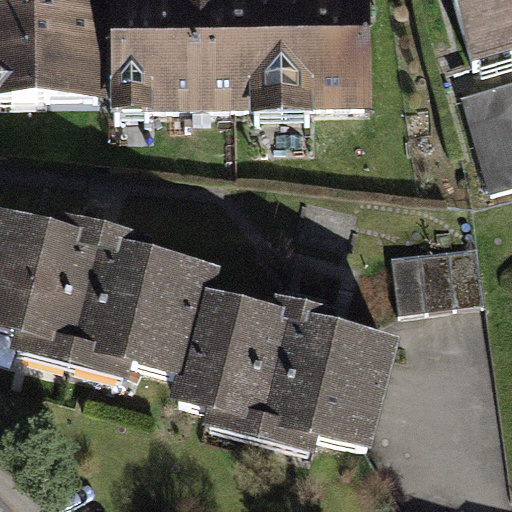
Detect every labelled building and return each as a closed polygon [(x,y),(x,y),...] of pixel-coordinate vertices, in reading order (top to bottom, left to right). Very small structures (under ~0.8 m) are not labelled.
[(102,0),(0,0),(0,99),(103,98),(102,0)] [(240,115),(238,0),(102,0),(103,98),(104,116),(240,115)] [(238,0),(240,115),(370,113),(369,0),(238,0)] [(511,0),(452,0),(475,78),(511,67),(511,0)] [(511,87),(462,102),(491,199),(511,192),(511,87)] [(180,380),(202,297),(209,273),(145,256),(148,246),(49,220),(46,231),(0,218),(0,336),(11,339),(8,352),(119,382),(123,365),(180,380)] [(478,263),(391,271),(396,327),(483,319),(478,263)] [(202,297),(180,380),(173,405),(207,414),(204,426),(304,453),(309,433),(362,447),(390,344),(328,327),(331,317),(268,300),(264,314),(202,297)]
